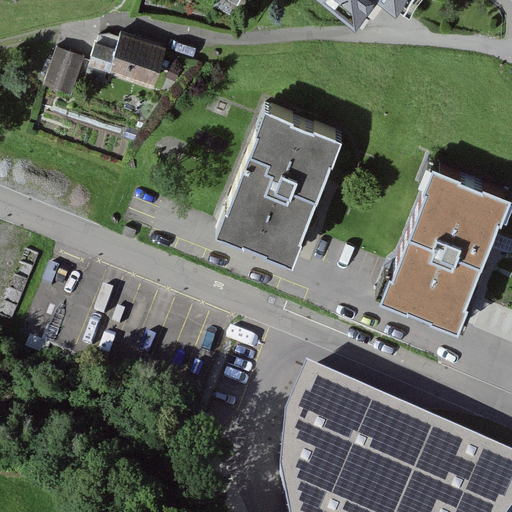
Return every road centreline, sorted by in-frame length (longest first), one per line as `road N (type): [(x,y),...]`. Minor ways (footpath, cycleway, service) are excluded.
road 1 (residential): [(511,414),(0,201)]
road 2 (track): [(0,44),(112,23),(202,38),(327,34),(511,52)]
